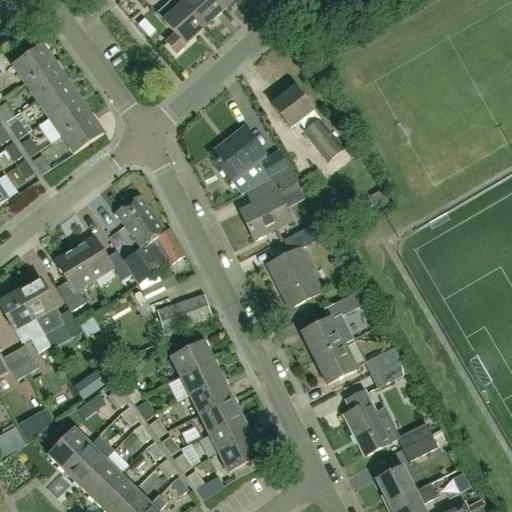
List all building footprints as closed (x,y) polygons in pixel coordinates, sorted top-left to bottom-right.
[(204,29),(179,0),(172,0),(157,15),(163,22),(163,23),(175,36),(166,44),(175,55),(184,46),(184,47),(204,29)] [(187,0),(183,4),(179,0),(204,29),(225,9),(216,0),(187,0)] [(243,0),(216,0),(225,9),(234,2),(237,6),(243,0)] [(137,26),(142,31),(148,25),(144,20),(137,26)] [(24,86),(54,65),(42,47),(12,67),(24,86)] [(67,83),(54,65),(24,86),(37,104),(67,83)] [(79,100),(67,83),(37,104),(48,121),(79,100)] [(344,153),(311,112),(294,90),(271,107),(289,130),(297,140),(304,135),(327,165),(328,165),(334,172),(351,159),(345,152),(344,153)] [(91,118),(79,100),(48,121),(61,139),(91,118)] [(0,109),(0,115),(6,125),(15,119),(6,105),(0,109)] [(103,135),(91,118),(61,139),(73,156),(103,135)] [(27,136),(18,122),(9,129),(18,142),(27,136)] [(10,141),(1,128),(0,128),(0,145),(1,147),(10,141)] [(38,129),(29,135),(51,171),(61,165),(38,129)] [(265,155),(244,129),(209,156),(230,182),(265,155)] [(21,146),(30,160),(39,154),(30,140),(21,146)] [(22,158),(13,145),(5,151),(13,164),(22,158)] [(270,181),(289,171),(279,152),(267,158),(269,162),(262,166),(270,181)] [(51,171),(42,158),(33,163),(42,177),(51,171)] [(17,169),(26,182),(34,176),(26,163),(17,169)] [(289,171),(270,181),(271,184),(258,191),(264,202),(239,214),(253,241),(290,222),(280,202),(300,192),(289,171)] [(377,210),(389,204),(381,191),(370,197),(377,210)] [(122,263),(131,277),(141,294),(160,284),(165,293),(177,286),(167,268),(152,277),(152,276),(169,262),(172,265),(185,257),(168,230),(165,232),(139,198),(115,216),(140,249),(123,262),(122,263)] [(327,237),(341,229),(337,221),(323,228),(327,237)] [(283,243),(289,255),(266,267),(288,311),(321,294),(300,252),(324,239),(318,226),(283,243)] [(94,239),(73,251),(92,282),(113,270),(122,284),(131,277),(122,263),(123,262),(116,253),(107,259),(94,239)] [(92,282),(73,251),(52,264),(65,285),(57,290),(69,312),(71,315),(86,305),(78,291),(92,282)] [(40,281),(18,293),(44,339),(45,338),(64,328),(77,351),(81,349),(92,370),(88,372),(91,379),(96,376),(100,383),(109,378),(71,315),(69,312),(60,318),(40,281)] [(313,361),(353,340),(342,319),(368,305),(362,292),(323,312),(328,321),(300,335),(313,361)] [(44,339),(18,293),(0,303),(0,307),(22,346),(30,341),(38,356),(51,349),(45,338),(44,339)] [(163,334),(212,319),(205,297),(157,312),(163,334)] [(354,342),(353,340),(313,361),(326,387),(357,372),(344,347),(354,342)] [(180,380),(213,363),(203,343),(170,360),(180,380)] [(14,354),(27,377),(38,371),(25,348),(14,354)] [(370,377),(400,361),(395,350),(364,365),(370,377)] [(27,377),(14,354),(4,360),(17,383),(27,377)] [(400,361),(370,377),(377,391),(408,376),(400,361)] [(223,382),(213,363),(180,380),(189,399),(223,382)] [(83,401),(94,394),(85,381),(74,388),(83,401)] [(223,382),(189,399),(198,418),(232,401),(223,382)] [(133,406),(142,399),(132,386),(123,393),(133,406)] [(107,399),(117,412),(126,406),(116,392),(107,399)] [(344,403),(349,414),(342,417),(363,459),(391,445),(370,403),(364,392),(344,403)] [(241,420),(232,401),(198,418),(208,437),(241,420)] [(145,423),(155,417),(145,404),(136,410),(145,423)] [(130,429),(138,423),(129,410),(120,416),(130,429)] [(251,439),(241,420),(208,437),(217,455),(251,439)] [(157,421),(149,427),(158,440),(167,434),(157,421)] [(29,442),(41,433),(37,426),(24,434),(29,442)] [(132,434),(142,447),(151,440),(141,427),(132,434)] [(63,473),(89,446),(74,431),(48,457),(63,473)] [(431,436),(401,450),(409,465),(439,449),(433,435),(431,436)] [(132,437),(123,447),(132,456),(141,446),(132,437)] [(179,452),(170,438),(161,445),(171,458),(179,452)] [(251,439),(217,455),(227,475),(260,458),(251,439)] [(145,451),(155,464),(164,458),(154,444),(145,451)] [(104,461),(89,446),(63,473),(78,487),(104,461)] [(182,456),(174,462),(183,475),(192,468),(182,456)] [(137,477),(148,465),(141,458),(129,470),(137,477)] [(104,461),(78,487),(93,502),(119,476),(104,461)] [(167,481),(176,475),(167,462),(158,468),(167,481)] [(415,493),(402,468),(376,482),(388,507),(415,493)] [(195,473),(186,480),(196,492),(205,486),(195,473)] [(113,511),(134,491),(119,476),(93,502),(102,511),(113,511)] [(170,486),(180,498),(188,492),(179,479),(170,486)] [(415,493),(388,507),(390,511),(424,511),(422,507),(437,500),(430,485),(415,493)] [(134,491),(113,511),(142,511),(149,506),(134,491)] [(473,511),(485,506),(482,501),(467,508),(464,502),(445,511),(473,511)]
